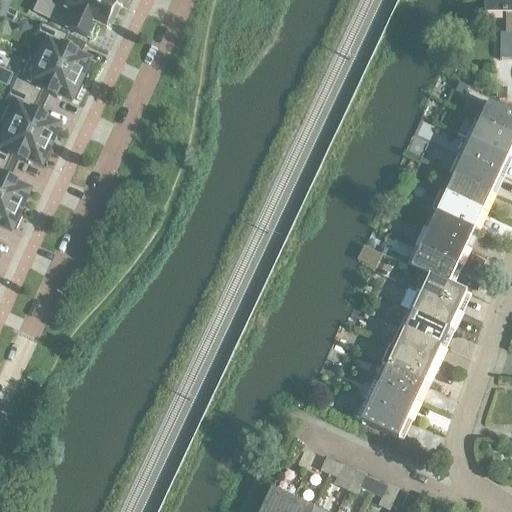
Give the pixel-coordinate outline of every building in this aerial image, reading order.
[(9,10),(13,1),(10,0),(2,0),(0,5),(0,8),(8,12),(9,10)] [(117,4),(107,0),(60,0),(59,2),(55,0),(40,0),(34,13),(68,29),(68,30),(89,40),(96,24),(106,29),(108,25),(112,27),(119,10),(116,8),(117,4)] [(511,0),(483,0),(484,14),(503,14),(503,16),(507,16),(507,35),(501,35),(501,61),(511,61),(511,0)] [(4,20),(8,12),(0,8),(0,21),(3,23),(4,20)] [(8,12),(4,20),(13,24),(17,14),(9,10),(8,12)] [(76,56),(77,54),(63,48),(68,37),(42,25),(35,39),(40,41),(31,60),(81,83),(90,63),(76,56)] [(81,83),(31,60),(22,79),(18,77),(11,90),(38,103),(43,93),(56,99),(57,97),(71,104),(73,100),(77,102),(83,88),(79,87),(81,83)] [(460,83),(455,92),(466,97),(470,88),(460,83)] [(507,89),(497,89),(497,100),(507,100),(507,89)] [(46,121),(47,119),(33,113),(38,103),(11,90),(5,104),(10,106),(1,125),(51,148),(60,128),(46,121)] [(511,115),(490,105),(481,123),(511,137),(511,115)] [(511,137),(481,123),(473,142),(509,159),(511,153),(511,137)] [(51,148),(1,125),(0,127),(0,164),(8,168),(12,158),(26,164),(27,162),(41,169),(43,165),(47,167),(53,153),(49,152),(51,148)] [(473,142),(464,160),(501,177),(509,159),(473,142)] [(464,160),(456,178),(492,195),(501,177),(464,160)] [(16,186),(17,184),(3,178),(8,168),(0,164),(0,203),(21,213),(30,193),(16,186)] [(456,178),(447,197),(484,214),(492,195),(456,178)] [(443,195),(435,212),(439,214),(439,215),(476,232),(484,214),(447,197),(443,195)] [(21,213),(0,203),(0,228),(11,234),(13,230),(16,232),(22,218),(19,217),(21,213)] [(439,215),(430,233),(467,250),(476,232),(439,215)] [(430,233),(422,251),(459,268),(467,250),(430,233)] [(422,251),(413,271),(430,279),(431,278),(450,287),(451,286),(459,268),(422,251)] [(430,279),(422,296),(459,313),(468,294),(451,286),(450,287),(431,278),(430,279)] [(422,296),(414,315),(451,332),(459,313),(422,296)] [(414,315),(405,333),(442,350),(451,332),(414,315)] [(405,333),(397,351),(434,369),(442,350),(405,333)] [(392,349),(383,368),(388,370),(425,387),(434,369),(397,351),(392,349)] [(367,353),(365,359),(375,363),(378,358),(367,353)] [(388,370),(380,388),(417,405),(425,387),(388,370)] [(380,388),(371,407),(408,424),(417,405),(380,388)] [(371,407),(363,425),(400,442),(408,424),(371,407)] [(330,476),(335,464),(327,460),(321,472),(330,476)] [(343,468),(335,464),(330,476),(338,480),(343,468)] [(371,495),(377,483),(368,479),(363,491),(371,495)] [(385,487),(377,483),(371,495),(380,499),(385,487)] [(287,511),(293,500),(272,490),(262,511),(287,511)] [(408,498),(403,508),(411,511),(417,502),(408,498)] [(312,511),(314,510),(293,500),(287,511),(312,511)]
